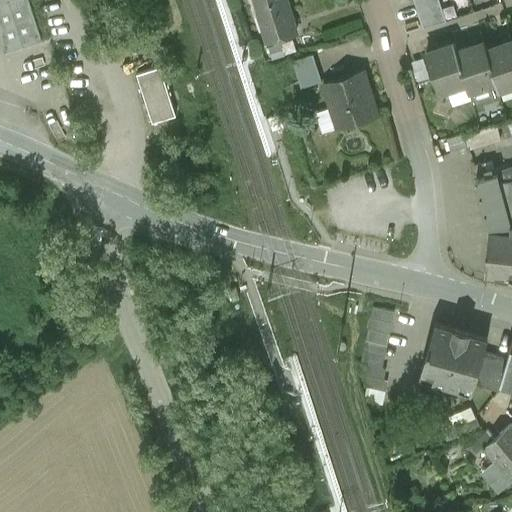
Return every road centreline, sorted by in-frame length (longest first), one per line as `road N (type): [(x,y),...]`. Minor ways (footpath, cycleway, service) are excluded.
road 1 (unclassified): [(207,511),(101,232),(112,187)]
road 2 (secondary): [(112,187),(231,235),(429,282)]
road 3 (residential): [(370,0),(423,171),(429,282)]
road 4 (secondary): [(0,138),(112,187)]
